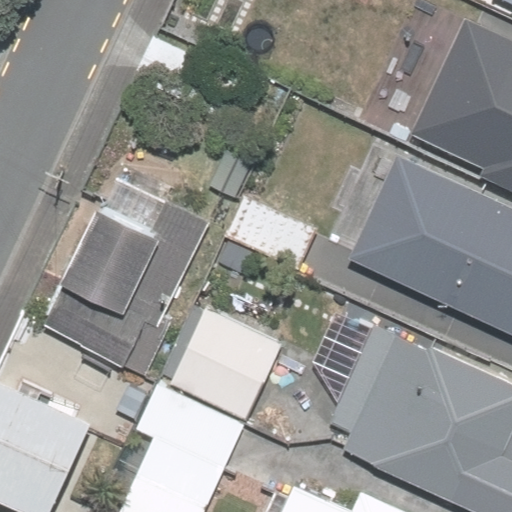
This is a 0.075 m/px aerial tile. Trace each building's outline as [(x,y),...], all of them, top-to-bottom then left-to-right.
[(245,0),(165,0),(159,13),(225,44),(245,0)] [(511,0),(473,0),(471,5),(511,24),(511,0)] [(511,41),(448,12),(388,142),(511,199),(511,41)] [(511,344),(511,211),(383,152),(332,262),(511,344)] [(191,214),(88,167),(15,325),(141,383),(168,324),(145,314),(191,214)] [(314,222),(236,182),(213,227),(291,267),(314,222)] [(149,380),(238,423),(278,340),(189,297),(149,380)] [(511,446),(511,393),(363,325),(307,446),(450,511),(469,511),(502,442),(511,446)] [(37,511),(85,410),(0,370),(0,511),(37,511)] [(194,511),(238,423),(149,380),(125,430),(145,440),(110,511),(194,511)] [(406,511),(345,484),(335,505),(287,483),(273,511),(406,511)]
